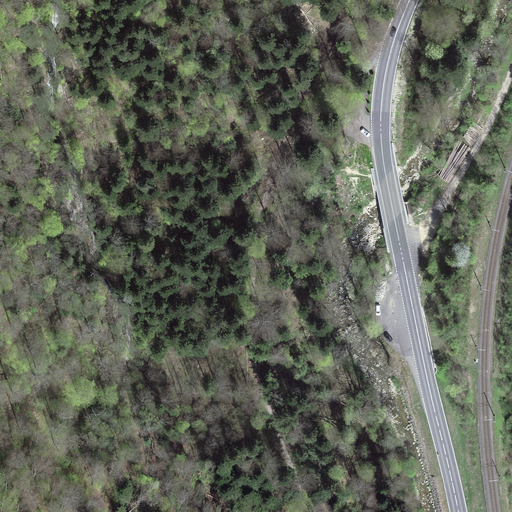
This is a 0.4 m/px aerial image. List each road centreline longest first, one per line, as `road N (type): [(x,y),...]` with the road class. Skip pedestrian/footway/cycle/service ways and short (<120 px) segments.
road 1 (primary): [(459,511),(380,138)]
road 2 (track): [(259,235),(249,301),(259,384),(298,511)]
road 3 (track): [(350,0),(300,79),(259,235)]
road 4 (track): [(511,71),(471,155),(419,225)]
